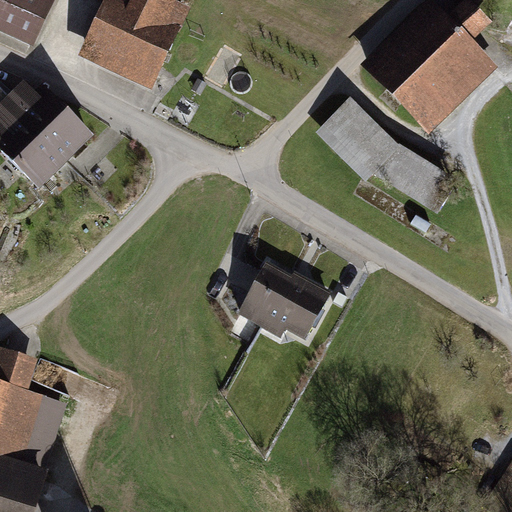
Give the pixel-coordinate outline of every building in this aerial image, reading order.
[(0,0),(0,30),(32,46),(54,0),(0,0)] [(109,0),(84,57),(151,88),(186,12),(160,0),(109,0)] [(433,4),(366,69),(421,125),(487,60),(471,44),(490,25),(471,6),(452,24),(433,4)] [(23,90),(10,103),(66,161),(88,138),(43,92),(34,101),(23,90)] [(0,148),(38,187),(66,161),(10,103),(0,112),(0,148)] [(437,213),(455,184),(398,150),(352,104),(320,136),(366,182),(373,174),(437,213)] [(295,283),(268,268),(242,315),(281,336),(285,328),(305,339),(328,297),(297,279),(295,283)] [(0,462),(42,475),(62,408),(31,399),(40,370),(0,358),(0,462)] [(40,511),(51,478),(42,475),(0,462),(0,511),(40,511)] [(511,511),(511,463),(478,511),(511,511)]
